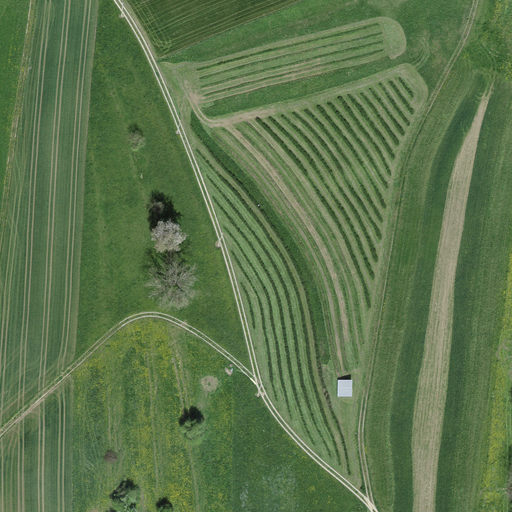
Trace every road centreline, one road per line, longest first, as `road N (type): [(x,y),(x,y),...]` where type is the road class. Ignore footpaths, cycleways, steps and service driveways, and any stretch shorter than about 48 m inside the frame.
road 1 (track): [(374,511),(272,410),(182,131),(115,0)]
road 2 (track): [(0,433),(135,316),(178,321),(258,382)]
road 3 (track): [(370,506),(360,437),(368,376)]
